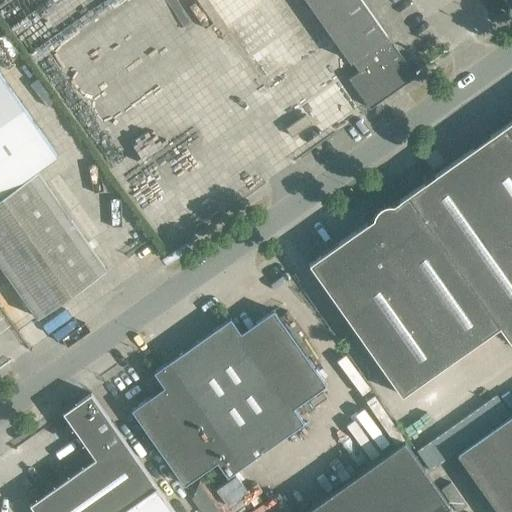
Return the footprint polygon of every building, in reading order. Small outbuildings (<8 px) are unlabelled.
[(349,79),(369,109),(415,77),(360,0),(306,0),(351,63),(352,62),(359,72),(349,79)] [(415,2),(413,0),(366,0),(365,2),(382,26),(415,2)] [(432,26),(415,2),(382,26),(399,50),(432,26)] [(449,51),(432,26),(399,50),(416,74),(449,51)] [(0,74),(0,265),(37,318),(106,270),(36,170),(57,155),(0,74)] [(305,115),(286,128),(292,137),(311,123),(305,115)] [(511,120),(505,126),(309,264),(402,396),(499,327),(511,343),(511,341),(511,120)] [(164,387),(131,410),(184,485),(217,462),(227,477),(304,423),(293,408),(326,385),(273,310),(241,333),(230,319),(153,373),(164,387)] [(174,511),(91,393),(63,413),(96,458),(30,504),(35,511),(174,511)] [(511,511),(511,414),(456,454),(497,511),(511,511)] [(454,511),(450,506),(404,441),(303,511),(454,511)]
